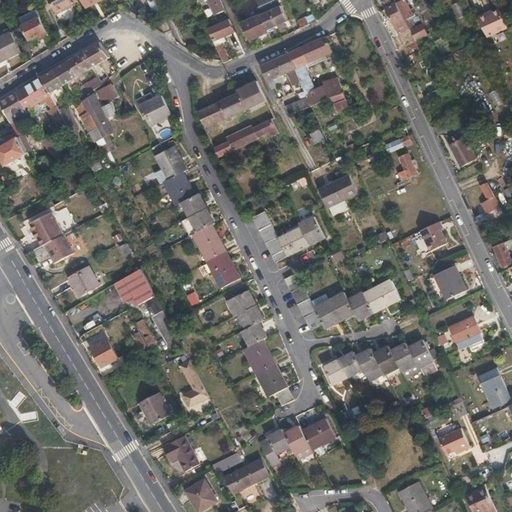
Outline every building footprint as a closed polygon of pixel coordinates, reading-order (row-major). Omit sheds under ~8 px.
[(72,5),(79,1),(77,0),(51,0),(54,4),(52,5),(57,15),(67,9),(66,8),(72,5)] [(84,0),(87,5),(88,6),(89,8),(104,0),(84,0)] [(226,10),(222,1),(221,0),(208,0),(216,15),(226,10)] [(258,8),(261,15),(269,31),(279,26),(285,23),(289,21),(282,6),(280,6),(277,0),(276,0),(260,8),(258,8)] [(411,30),(417,41),(428,36),(422,25),(417,28),(412,20),(415,19),(405,0),(404,0),(397,4),(411,30)] [(416,0),(422,11),(424,11),(431,7),(432,10),(436,8),(444,5),(441,0),(430,0),(428,1),(427,0),(416,0)] [(397,3),(387,8),(401,35),(411,30),(397,4),(397,3)] [(431,7),(424,11),(431,25),(432,24),(441,40),(446,37),(432,10),(431,7)] [(452,39),(436,8),(432,10),(446,37),(448,41),(452,39)] [(487,37),(508,28),(499,9),(492,13),(491,11),(478,17),(487,37)] [(21,18),(24,24),(41,16),(38,10),(21,18)] [(310,25),(319,21),(315,12),(306,17),(310,25)] [(40,41),(51,36),(41,16),(24,24),(22,25),(31,42),(38,38),(40,42),(40,41)] [(301,28),(310,25),(306,17),(298,20),(301,28)] [(209,28),(220,54),(226,52),(222,44),(227,41),(225,37),(236,33),(230,19),(214,26),(209,28)] [(12,32),(0,38),(0,63),(22,52),(12,32)] [(309,62),(295,68),(302,81),(306,92),(313,106),(314,106),(327,100),(332,97),(344,93),(338,77),(323,82),(324,85),(315,89),(306,68),(305,65),(326,56),(334,52),(326,36),(302,47),(309,62)] [(101,42),(69,61),(77,77),(78,77),(110,57),(101,42)] [(29,51),(35,62),(42,57),(37,47),(33,49),(29,51)] [(302,47),(289,53),(295,68),(309,62),(302,47)] [(220,54),(224,63),(230,61),(226,52),(220,54)] [(289,53),(261,66),(269,82),(272,88),(285,82),(281,76),(288,74),(293,86),(295,85),(302,81),(295,68),(289,53)] [(327,59),(326,56),(305,65),(306,68),(327,59)] [(56,69),(55,70),(63,85),(77,77),(69,61),(56,69)] [(63,85),(55,70),(42,77),(50,93),(63,85)] [(50,93),(42,77),(21,89),(30,105),(32,108),(45,100),(52,95),(50,93)] [(90,81),(88,82),(93,91),(102,85),(97,77),(90,81)] [(239,93),(198,111),(206,127),(205,128),(207,133),(213,130),(211,126),(227,119),(267,100),(258,81),(237,91),(239,93)] [(302,81),(295,85),(298,95),(306,92),(302,81)] [(88,82),(80,87),(83,96),(93,91),(88,82)] [(119,96),(113,84),(97,92),(102,103),(119,96)] [(30,105),(21,89),(17,92),(26,108),(30,105)] [(26,108),(17,92),(0,102),(19,137),(23,143),(27,141),(17,120),(28,114),(26,108)] [(306,92),(298,95),(300,100),(298,101),(289,104),(285,106),(290,115),(301,110),(302,109),(313,106),(306,92)] [(95,93),(84,100),(104,138),(107,144),(108,146),(114,144),(109,134),(113,132),(107,119),(102,108),(95,93)] [(346,99),(344,93),(332,97),(334,104),(346,99)] [(60,111),(52,95),(45,100),(51,108),(53,108),(53,109),(52,109),(49,111),(60,132),(69,127),(60,111)] [(172,115),(162,95),(140,106),(151,126),(172,115)] [(75,106),(82,98),(80,97),(72,103),(75,106)] [(332,97),(327,100),(332,114),(337,112),(334,104),(332,97)] [(83,101),(82,98),(75,106),(76,108),(78,106),(83,101)] [(337,112),(338,113),(342,111),(349,108),(346,99),(334,104),(337,112)] [(84,100),(83,101),(78,106),(79,107),(77,108),(90,132),(95,142),(97,142),(104,138),(84,100)] [(111,104),(102,108),(107,119),(116,114),(111,104)] [(302,109),(301,110),(304,117),(316,113),(313,106),(302,109)] [(60,111),(69,127),(80,151),(84,149),(79,139),(78,136),(78,129),(67,107),(60,111)] [(272,119),(254,128),(259,139),(268,133),(271,138),(280,133),(272,119)] [(336,122),(328,125),(331,130),(338,127),(336,122)] [(228,139),(229,141),(233,151),(259,139),(254,128),(253,127),(228,139)] [(312,139),(311,139),(314,145),(322,141),(325,139),(322,132),(321,131),(311,137),(312,139)] [(409,136),(391,144),(394,151),(413,143),(409,136)] [(0,155),(6,166),(28,153),(27,152),(23,143),(19,137),(0,147),(0,155)] [(40,141),(59,161),(64,159),(52,139),(51,140),(50,137),(40,141)] [(466,137),(450,145),(454,153),(462,167),(470,163),(477,159),(466,137)] [(99,147),(107,144),(104,138),(97,142),(99,147)] [(32,149),(27,141),(23,143),(27,152),(32,149)] [(229,141),(215,148),(219,158),(233,151),(229,141)] [(347,146),(350,152),(356,149),(354,144),(347,146)] [(394,151),(391,144),(384,147),(387,154),(394,151)] [(156,156),(169,180),(183,172),(188,170),(175,146),(156,156)] [(91,166),(84,149),(80,151),(89,167),(91,166)] [(115,167),(118,165),(111,152),(108,154),(115,167)] [(375,154),(357,161),(360,167),(377,159),(375,154)] [(405,170),(399,173),(401,177),(399,178),(401,182),(419,175),(410,154),(400,158),(405,170)] [(106,157),(100,161),(106,172),(113,168),(106,157)] [(64,159),(59,161),(63,168),(69,165),(65,158),(64,159)] [(109,180),(100,161),(91,166),(101,185),(109,180)] [(183,172),(169,180),(164,182),(176,206),(182,203),(196,196),(183,172)] [(349,176),(321,189),(330,207),(334,215),(348,209),(344,200),(358,194),(349,176)] [(488,183),(481,186),(488,200),(482,203),(488,215),(501,208),(495,197),(488,183)] [(62,202),(71,197),(67,190),(58,195),(62,202)] [(196,196),(182,203),(190,217),(208,208),(200,194),(196,196)] [(208,208),(190,217),(198,233),(213,225),(216,224),(208,208)] [(256,224),(269,218),(265,212),(253,218),(256,224)] [(53,214),(32,225),(36,232),(34,233),(38,239),(39,238),(43,246),(46,244),(64,235),(53,214)] [(300,224),(302,228),(310,245),(326,238),(315,217),(300,224)] [(272,224),(269,218),(256,224),(259,231),(272,224)] [(438,223),(421,231),(431,251),(448,244),(441,230),(438,223)] [(272,225),(272,224),(259,231),(263,237),(275,231),(272,225)] [(213,225),(198,233),(194,235),(222,288),(241,279),(213,225)] [(302,228),(279,239),(281,243),(285,250),(288,256),(310,245),(302,228)] [(278,237),(275,231),(263,237),(266,243),(278,237)] [(385,232),(377,236),(381,242),(388,239),(385,232)] [(120,233),(114,237),(117,242),(123,239),(120,233)] [(64,235),(46,244),(56,263),(75,253),(65,234),(64,235)] [(279,239),(278,237),(266,243),(269,250),(281,243),(279,239)] [(508,251),(511,249),(511,239),(494,247),(498,255),(500,260),(504,268),(509,266),(511,264),(511,260),(509,254),(508,251)] [(281,243),(269,250),(273,256),(285,250),(281,243)] [(127,244),(120,247),(126,257),(132,254),(127,244)] [(285,250),(273,256),(276,263),(288,256),(285,250)] [(90,266),(70,277),(80,297),(100,285),(90,266)] [(456,266),(435,275),(447,300),(455,296),(456,299),(463,296),(462,293),(467,291),(456,266)] [(144,302),(156,296),(153,289),(142,269),(116,284),(124,300),(138,305),(144,302)] [(412,280),(414,278),(410,269),(404,271),(409,281),(412,280)] [(285,279),(288,286),(301,279),(297,273),(285,279)] [(288,286),(292,292),(304,286),(301,279),(288,286)] [(365,294),(375,313),(402,299),(392,280),(365,294)] [(304,286),(292,292),(295,299),(307,292),(304,286)] [(236,316),(240,314),(257,305),(249,290),(228,301),(236,316)] [(364,291),(349,299),(356,313),(360,322),(375,314),(375,313),(365,294),(364,291)] [(307,292),(295,299),(298,305),(310,298),(310,297),(307,292)] [(315,308),(317,311),(320,318),(324,324),(326,329),(356,313),(349,299),(345,292),(330,300),(315,308)] [(312,301),(314,305),(315,307),(315,308),(330,300),(327,294),(312,301)] [(152,317),(164,310),(156,296),(144,302),(152,317)] [(310,298),(298,305),(301,311),(314,305),(312,301),(310,298)] [(414,299),(409,301),(413,310),(418,307),(414,299)] [(240,314),(247,329),(260,323),(265,320),(257,305),(240,314)] [(314,305),(301,311),(305,318),(317,311),(315,308),(315,307),(314,305)] [(181,344),(169,320),(164,310),(152,317),(171,350),(181,344)] [(317,311),(305,318),(308,324),(320,318),(317,311)] [(474,317),(451,328),(461,350),(484,340),(474,317)] [(320,318),(308,324),(311,330),(324,324),(320,318)] [(160,366),(167,363),(167,361),(144,319),(137,323),(152,350),(160,366)] [(137,323),(129,328),(142,353),(150,348),(149,345),(137,323)] [(243,332),(251,346),(264,340),(268,337),(260,323),(247,329),(243,332)] [(445,334),(437,338),(441,346),(449,342),(445,334)] [(108,339),(92,348),(102,367),(119,358),(108,339)] [(269,397),(276,394),(288,387),(264,340),(251,346),(245,349),(269,397)] [(425,340),(410,348),(420,368),(422,368),(426,375),(437,369),(433,362),(435,361),(425,340)] [(407,343),(392,351),(396,358),(401,367),(404,373),(407,379),(422,372),(420,368),(410,348),(407,343)] [(396,358),(392,351),(390,346),(375,354),(377,358),(381,366),(386,375),(401,367),(396,358)] [(377,358),(375,354),(372,349),(357,356),(364,369),(366,374),(381,366),(377,358)] [(364,369),(357,356),(355,352),(325,367),(334,385),(364,369)] [(190,361),(186,353),(181,356),(183,359),(182,360),(184,364),(190,361)] [(205,389),(190,361),(184,364),(181,365),(194,390),(184,396),(190,407),(209,397),(205,389)] [(511,399),(498,368),(480,375),(495,409),(511,401),(511,399)] [(276,394),(279,400),(292,394),(288,387),(276,394)] [(160,392),(141,402),(152,425),(172,415),(160,392)] [(292,394),(279,400),(283,406),(295,400),(292,394)] [(463,402),(456,405),(455,405),(460,417),(468,413),(463,402)] [(423,410),(427,418),(428,418),(435,414),(436,414),(431,406),(423,410)] [(435,414),(428,418),(430,423),(436,420),(438,419),(435,414)] [(327,418),(303,430),(311,447),(313,450),(337,438),(327,418)] [(300,425),(285,433),(292,447),(296,455),(311,447),(303,430),(300,425)] [(461,450),(462,453),(471,448),(462,428),(440,438),(447,456),(456,452),(461,450)] [(268,436),(268,437),(277,455),(292,447),(285,433),(283,429),(268,436)] [(186,436),(164,446),(172,462),(180,458),(182,463),(181,463),(185,472),(200,464),(186,436)] [(268,437),(260,442),(273,468),(282,464),(277,455),(268,437)] [(313,450),(311,447),(296,455),(299,460),(314,453),(313,450)] [(239,453),(213,465),(214,467),(218,474),(243,461),(239,453)] [(248,466),(226,477),(235,494),(270,476),(262,459),(248,466)] [(206,480),(187,491),(199,511),(200,511),(219,501),(206,480)] [(410,511),(426,511),(431,510),(433,508),(419,482),(400,492),(410,511)] [(487,487),(467,496),(474,511),(483,511),(485,511),(497,511),(495,507),(487,487)]
